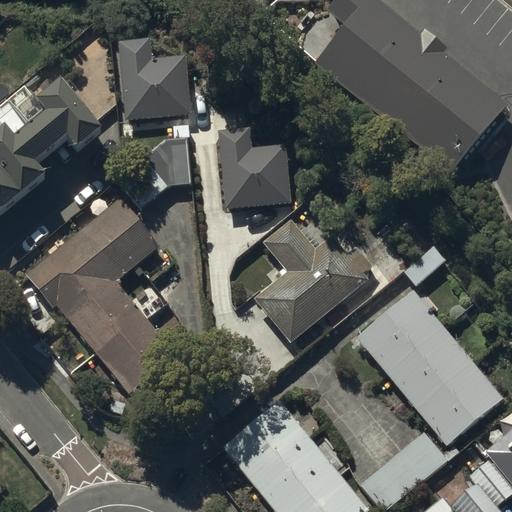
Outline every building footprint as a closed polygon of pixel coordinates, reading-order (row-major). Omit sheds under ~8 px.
[(368,0),(341,0),(327,17),(345,33),(319,64),(453,177),(506,114),(443,61),(448,56),(424,36),(419,43),(368,0)] [(151,46),(119,48),(125,126),(191,122),(187,64),(152,66),(151,46)] [(0,224),(46,188),(36,175),(68,150),(77,163),(104,142),(64,91),(38,112),(47,124),(16,149),(7,137),(0,142),(0,224)] [(250,132),(218,135),(225,216),(292,211),(287,151),(252,154),(250,132)] [(167,146),(119,186),(142,213),(170,189),(189,189),(188,146),(167,146)] [(119,208),(24,286),(51,319),(56,315),(130,405),(177,367),(117,294),(138,277),(147,288),(169,269),(119,208)] [(288,284),(255,311),(289,352),(366,287),(360,280),(370,272),(356,255),(345,263),(332,247),(324,254),(306,232),(300,238),(293,230),(263,255),(288,284)] [(428,436),(359,493),(374,511),(394,511),(460,459),(455,452),(503,412),(468,369),(473,365),(463,353),(458,357),(413,302),(356,348),(428,436)] [(222,458),(265,511),(360,511),(280,412),(222,458)] [(503,511),(511,505),(511,440),(483,465),(488,470),(468,486),(480,500),(465,511),(447,511),(443,507),(436,511),(503,511)]
